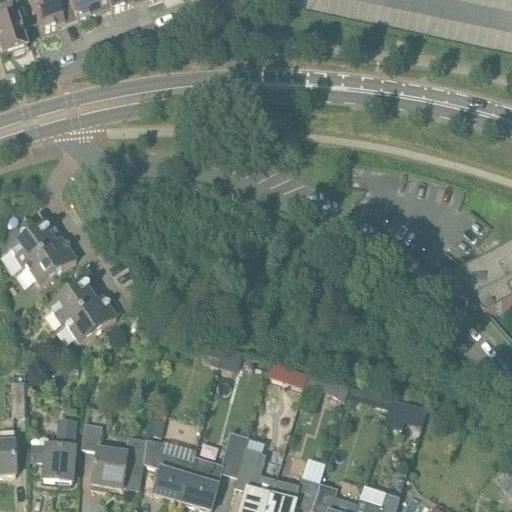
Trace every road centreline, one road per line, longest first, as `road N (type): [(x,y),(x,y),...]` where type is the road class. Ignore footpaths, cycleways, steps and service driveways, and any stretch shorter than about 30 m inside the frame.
road 1 (unclassified): [(82,151),(113,168),(211,175),(306,215),(409,286),(511,394)]
road 2 (primary): [(346,89),(283,76),(162,81),(0,120)]
road 3 (primary): [(75,124),(184,102),(346,89)]
road 4 (residential): [(220,0),(146,39),(0,95)]
road 5 (residential): [(82,151),(58,176),(51,201),(110,295)]
road 6 (primary): [(511,122),(346,89)]
